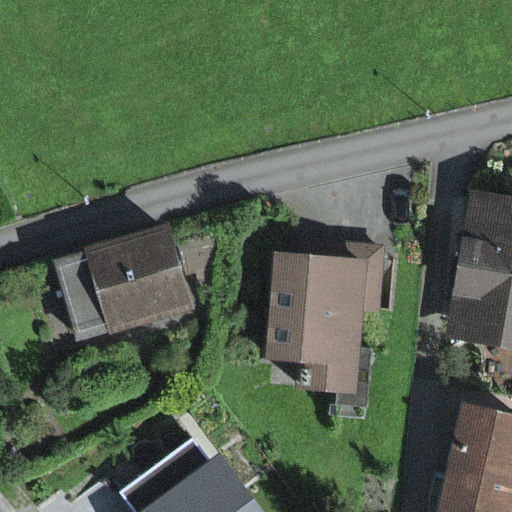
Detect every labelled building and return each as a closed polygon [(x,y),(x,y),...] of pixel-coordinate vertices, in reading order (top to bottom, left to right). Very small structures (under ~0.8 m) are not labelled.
[(456,344),(511,351),(511,199),(475,195),(456,344)] [(102,269),(125,338),(212,309),(189,240),(102,269)] [(387,265),(286,256),(276,365),(338,371),(336,401),(374,405),(387,265)] [(453,511),(511,511),(511,419),(477,411),(453,511)] [(255,511),(218,462),(152,511),(255,511)]
